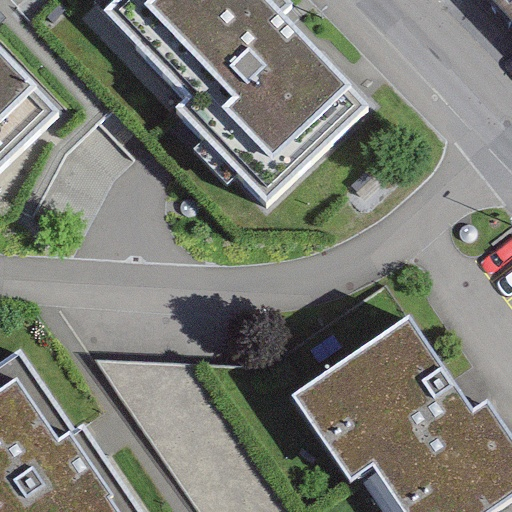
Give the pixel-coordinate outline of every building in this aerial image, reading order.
[(293,9),(284,0),(124,0),(113,11),(199,99),(188,110),(275,199),(365,112),(278,23),(293,9)] [(511,0),(496,0),(490,6),(511,28),(511,0)] [(0,171),(62,112),(0,52),(0,171)] [(427,328),(309,408),(367,492),(390,477),(413,511),(511,511),(511,425),(501,409),(489,417),(427,328)] [(37,359),(0,382),(0,511),(155,511),(104,432),(90,440),(37,359)]
